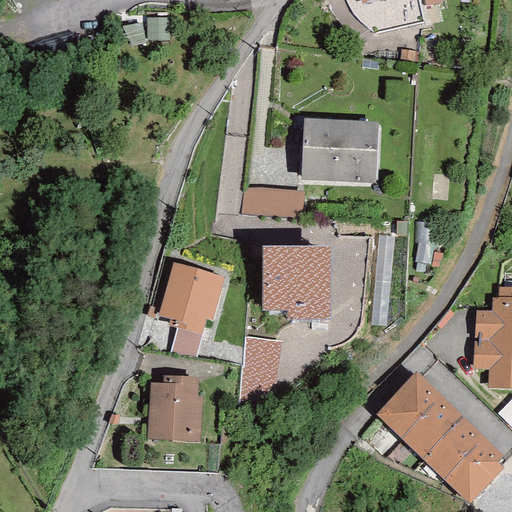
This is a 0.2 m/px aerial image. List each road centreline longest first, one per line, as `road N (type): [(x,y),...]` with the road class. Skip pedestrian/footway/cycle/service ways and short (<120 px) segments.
road 1 (residential): [(279,0),(170,169),(137,323),(61,511)]
road 2 (unknown): [(258,33),(249,222),(269,277),(274,366)]
